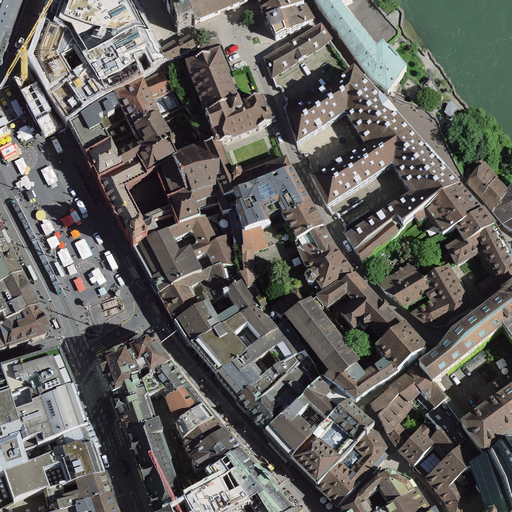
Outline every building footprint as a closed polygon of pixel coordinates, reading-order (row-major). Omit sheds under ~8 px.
[(7,33),(18,0),(0,0),(0,53),(0,54),(1,54),(1,53),(2,52),(2,51),(2,50),(1,50),(1,49),(3,42),(5,43),(9,33),(7,33)] [(176,46),(174,44),(160,53),(150,35),(140,17),(134,6),(135,5),(134,4),(131,0),(54,0),(50,11),(39,42),(33,61),(31,61),(30,63),(30,66),(32,68),(33,68),(48,95),(50,99),(68,125),(106,101),(124,94),(141,84),(133,69),(146,62),(152,74),(153,74),(165,67),(166,68),(195,49),(189,39),(176,46)] [(163,0),(176,30),(175,33),(178,34),(179,31),(191,25),(195,26),(195,25),(207,19),(252,0),(258,0),(259,1),(260,0),(163,0)] [(267,7),(268,9),(277,4),(283,15),(279,17),(284,29),(286,36),(290,34),(290,35),(299,31),(291,13),(304,8),(299,0),(260,0),(259,1),(258,2),(260,5),(262,8),(267,7)] [(336,33),(373,83),(388,94),(394,87),(406,75),(383,48),(376,54),(340,10),(351,4),(353,3),(351,1),(350,0),(314,0),(318,7),(336,33)] [(283,15),(277,4),(268,9),(267,7),(262,8),(262,10),(262,11),(263,13),(264,14),(267,21),(268,21),(279,17),(283,15)] [(307,13),(304,8),(291,13),(299,31),(301,30),(301,29),(311,24),(312,22),(312,20),(307,13)] [(279,17),(268,21),(269,25),(272,32),(276,41),(285,38),(284,37),(286,36),(284,29),(279,17)] [(283,50),(281,51),(265,60),(272,79),(273,78),(291,67),(314,53),(317,51),(330,43),(331,42),(330,41),(326,36),(322,31),(321,29),(319,30),(305,38),(304,39),(283,50)] [(288,166),(286,160),(285,161),(284,161),(260,171),(241,179),(242,176),(240,173),(237,171),(233,173),(232,175),(220,146),(231,141),(233,141),(245,136),(257,131),(259,130),(272,125),(263,104),(261,98),(247,104),(248,105),(240,108),(238,103),(239,103),(238,102),(237,102),(234,95),(235,94),(234,93),(231,85),(231,83),(230,83),(227,76),(228,76),(227,74),(226,74),(223,67),(224,67),(223,65),(222,65),(219,58),(220,57),(219,55),(187,68),(186,69),(187,71),(188,70),(191,78),(190,78),(191,80),(194,87),(194,89),(195,89),(198,96),(197,97),(198,98),(199,98),(202,105),(201,106),(202,108),(203,107),(206,115),(205,115),(205,116),(212,133),(213,133),(217,143),(209,146),(230,198),(234,197),(260,187),(291,172),(290,171),(288,166)] [(365,86),(364,85),(362,83),(355,76),(354,74),(353,75),(335,86),(333,88),(309,103),(308,104),(288,116),(287,117),(297,146),(299,145),(314,135),(314,136),(325,129),(325,128),(344,116),(345,116),(346,116),(346,117),(354,129),(355,130),(357,134),(358,136),(366,147),(366,148),(365,149),(365,150),(344,162),(332,169),(332,170),(313,181),(316,188),(320,195),(364,168),(365,168),(410,135),(411,135),(409,134),(405,129),(404,128),(395,118),(396,118),(394,116),(390,112),(385,107),(384,106),(383,104),(382,103),(380,101),(371,92),(370,91),(365,86)] [(87,160),(119,141),(120,142),(159,120),(181,108),(163,76),(148,85),(116,103),(109,105),(95,114),(81,122),(78,124),(69,129),(79,147),(85,159),(86,158),(87,160)] [(98,185),(97,185),(98,187),(99,187),(115,218),(117,223),(125,237),(133,252),(135,251),(148,245),(155,241),(156,242),(165,238),(189,226),(205,220),(206,220),(203,212),(218,206),(223,217),(231,213),(226,200),(230,198),(209,146),(203,148),(201,149),(194,152),(192,152),(185,155),(183,156),(176,159),(176,158),(176,157),(174,155),(174,154),(170,149),(175,146),(159,120),(120,142),(119,141),(87,160),(86,160),(98,185)] [(425,152),(413,137),(411,136),(410,135),(365,168),(364,168),(320,195),(323,201),(328,209),(351,194),(367,184),(389,170),(390,169),(392,168),(393,168),(398,176),(399,177),(405,187),(407,189),(411,196),(411,197),(411,198),(410,199),(391,211),(404,228),(406,226),(415,219),(458,187),(444,171),(443,170),(442,169),(439,165),(438,164),(437,162),(436,162),(435,161),(434,159),(432,158),(431,157),(428,154),(428,153),(427,152),(425,152)] [(469,171),(463,177),(468,184),(474,191),(481,199),(492,188),(496,185),(483,169),(480,166),(481,165),(480,164),(480,165),(479,163),(474,167),(469,171)] [(297,242),(323,230),(315,217),(302,192),(291,173),(291,172),(260,187),(234,197),(238,209),(236,210),(236,211),(244,236),(233,240),(233,249),(242,249),(242,250),(243,250),(244,249),(243,238),(261,230),(271,226),(270,224),(269,225),(264,214),(265,214),(277,209),(278,208),(297,242)] [(496,186),(496,185),(492,188),(481,199),(492,213),(503,226),(511,233),(511,194),(508,198),(497,186),(496,186)] [(415,219),(419,225),(429,217),(443,236),(456,229),(482,214),(467,197),(458,187),(415,219)] [(348,239),(347,239),(353,249),(356,253),(363,265),(398,234),(392,226),(396,223),(403,231),(404,228),(391,211),(386,214),(371,224),(348,239)] [(457,266),(481,253),(502,241),(486,220),(482,214),(456,229),(464,241),(448,250),(457,266)] [(156,242),(155,241),(148,245),(133,252),(133,253),(140,264),(159,298),(185,284),(219,267),(221,266),(237,265),(238,274),(239,274),(245,271),(242,250),(242,249),(233,249),(233,240),(217,244),(205,220),(189,226),(156,242)] [(254,285),(254,284),(253,253),(268,247),(261,230),(243,238),(244,249),(243,250),(242,250),(245,271),(239,274),(248,288),(254,285)] [(324,232),(323,230),(297,242),(297,243),(295,244),(304,265),(335,250),(327,237),(324,232)] [(494,280),(478,291),(485,301),(503,288),(511,281),(511,260),(503,244),(502,241),(481,253),(494,280)] [(0,289),(19,280),(13,268),(15,267),(11,258),(9,259),(7,256),(3,247),(0,248),(0,289)] [(323,292),(352,274),(337,253),(335,250),(304,265),(311,275),(307,277),(306,280),(308,284),(313,286),(316,283),(323,292)] [(381,288),(386,294),(418,274),(412,262),(377,284),(381,288)] [(162,307),(172,326),(174,325),(198,309),(207,304),(224,292),(239,283),(236,274),(228,281),(219,267),(185,284),(159,298),(157,298),(160,303),(162,307)] [(462,317),(472,311),(465,300),(448,269),(423,282),(428,294),(433,303),(447,325),(462,317)] [(418,274),(386,294),(396,302),(404,308),(428,294),(423,282),(418,274)] [(364,288),(354,276),(318,298),(327,309),(327,310),(347,295),(355,304),(368,292),(364,288)] [(0,320),(1,320),(3,320),(7,327),(36,312),(34,308),(22,285),(19,280),(0,289),(0,320)] [(245,289),(245,290),(240,282),(239,283),(224,292),(236,309),(217,320),(207,304),(198,309),(174,325),(176,327),(179,332),(190,349),(257,306),(253,301),(245,289)] [(384,344),(403,327),(383,308),(382,307),(368,292),(355,304),(337,320),(336,319),(335,320),(341,327),(347,323),(354,332),(355,331),(358,334),(362,330),(364,332),(369,327),(384,344)] [(511,391),(462,428),(484,459),(511,437),(511,292),(503,299),(500,301),(453,336),(438,355),(432,360),(421,369),(434,386),(502,332),(511,344),(511,391)] [(282,319),(284,317),(303,304),(299,297),(297,295),(272,310),(267,305),(262,297),(256,299),(262,307),(259,309),(268,319),(275,313),(278,316),(282,319)] [(357,367),(330,333),(334,331),(327,321),(323,324),(317,316),(327,309),(318,298),(314,301),(288,317),(332,373),(327,377),(325,380),(350,398),(357,402),(369,394),(390,380),(405,368),(425,354),(427,353),(425,352),(416,341),(403,327),(384,344),(376,350),(387,362),(364,379),(356,368),(357,367)] [(432,327),(438,328),(447,325),(433,303),(414,316),(426,326),(432,327)] [(259,309),(257,306),(190,349),(191,349),(202,361),(209,370),(217,379),(278,330),(271,322),(278,316),(275,313),(268,319),(259,309)] [(1,320),(0,320),(0,333),(6,351),(9,350),(9,352),(13,351),(17,350),(16,348),(29,343),(32,345),(35,344),(36,341),(44,338),(45,337),(46,337),(46,335),(47,335),(47,333),(46,331),(48,330),(44,322),(42,323),(36,312),(7,327),(3,320),(1,320)] [(305,351),(285,321),(280,328),(278,330),(217,379),(218,380),(217,380),(225,389),(227,391),(228,393),(236,402),(237,402),(283,365),(284,365),(293,359),(305,351)] [(170,367),(159,352),(161,351),(156,345),(152,340),(151,338),(149,339),(126,351),(141,380),(143,387),(170,367)] [(124,429),(126,437),(127,439),(146,430),(157,426),(149,401),(147,402),(143,387),(141,380),(126,351),(124,352),(112,358),(103,363),(103,362),(100,364),(101,365),(99,366),(101,372),(103,380),(106,379),(112,396),(112,398),(122,394),(130,418),(121,421),(124,429)] [(57,399),(57,398),(74,391),(61,361),(59,355),(18,368),(1,373),(11,403),(20,399),(20,398),(30,394),(33,409),(57,399)] [(284,365),(283,365),(237,402),(241,407),(247,414),(248,415),(272,394),(296,368),(298,365),(293,359),(284,365)] [(163,395),(166,404),(186,389),(174,373),(170,367),(143,387),(147,402),(149,401),(163,395)] [(309,390),(314,385),(296,368),(272,394),(248,415),(252,420),(265,435),(286,417),(305,397),(309,390)] [(412,408),(409,406),(420,394),(428,401),(436,409),(437,408),(446,401),(434,386),(421,369),(405,381),(390,392),(411,408),(412,408)] [(88,429),(87,429),(81,410),(74,391),(57,398),(57,399),(33,409),(30,394),(20,398),(20,399),(11,403),(1,373),(0,373),(0,447),(10,443),(10,442),(19,439),(23,454),(51,445),(90,430),(90,428),(88,429)] [(291,463),(319,430),(347,402),(347,401),(349,400),(350,398),(325,380),(322,378),(317,383),(314,385),(309,390),(305,397),(286,417),(265,435),(274,445),(291,463)] [(193,398),(186,389),(166,404),(177,429),(203,410),(200,406),(193,398)] [(396,426),(411,408),(390,392),(378,402),(372,407),(387,436),(397,450),(399,453),(408,462),(410,464),(411,465),(414,468),(443,437),(441,434),(450,426),(440,416),(431,423),(428,420),(409,443),(396,426)] [(122,394),(112,398),(118,414),(121,421),(130,418),(122,394)] [(351,406),(347,402),(319,430),(291,463),(302,474),(317,488),(340,463),(353,449),(368,432),(374,426),(363,416),(356,410),(351,406)] [(470,469),(472,467),(457,447),(466,440),(437,408),(436,409),(426,418),(428,420),(431,423),(440,416),(450,426),(441,434),(443,437),(414,468),(427,481),(426,482),(427,483),(428,482),(439,496),(440,497),(439,498),(440,499),(441,499),(446,505),(463,492),(462,489),(464,489),(468,486),(468,481),(464,477),(471,471),(470,469)] [(204,411),(203,410),(177,429),(176,429),(183,444),(214,423),(206,414),(204,411)] [(214,423),(183,444),(189,460),(224,435),(216,426),(214,423)] [(152,511),(173,511),(184,507),(184,505),(183,504),(161,439),(163,438),(158,425),(157,426),(146,430),(127,439),(130,448),(128,450),(131,457),(133,457),(139,474),(139,476),(142,485),(143,486),(149,503),(147,505),(149,511),(152,511)] [(374,426),(368,432),(353,449),(340,463),(317,488),(326,497),(338,509),(338,508),(351,496),(361,483),(369,471),(373,474),(380,466),(389,454),(387,450),(386,448),(387,447),(384,442),(383,443),(377,434),(379,432),(374,427),(375,427),(374,426)] [(82,454),(95,450),(99,448),(98,447),(93,436),(91,431),(91,430),(90,430),(51,445),(23,454),(19,439),(10,442),(10,443),(0,447),(0,477),(35,466),(60,456),(61,457),(81,451),(82,454)] [(195,475),(196,476),(206,471),(209,477),(229,463),(241,454),(232,443),(224,435),(189,460),(195,475)] [(511,511),(511,437),(484,459),(472,467),(470,469),(471,471),(473,474),(476,482),(463,492),(446,505),(445,505),(445,507),(446,506),(449,511),(511,511)] [(0,499),(3,509),(21,501),(47,493),(47,494),(100,480),(105,479),(98,460),(95,450),(82,454),(81,451),(61,457),(60,456),(35,466),(0,477),(0,499)] [(209,477),(206,471),(196,476),(195,475),(179,483),(189,502),(184,505),(184,507),(173,511),(292,511),(291,510),(279,497),(279,496),(275,492),(274,491),(273,490),(262,477),(257,471),(257,472),(255,470),(245,458),(242,454),(241,454),(229,463),(209,477)] [(385,511),(417,493),(410,483),(399,479),(387,474),(384,475),(364,492),(360,495),(352,503),(342,511),(385,511)] [(75,511),(75,510),(112,501),(107,485),(106,484),(105,479),(100,480),(47,494),(47,493),(21,501),(3,509),(0,511),(47,511),(54,510),(54,511),(75,511)] [(429,511),(422,502),(417,493),(385,511),(429,511)] [(75,511),(54,511),(54,510),(47,511),(116,511),(112,501),(75,510),(75,511)]
